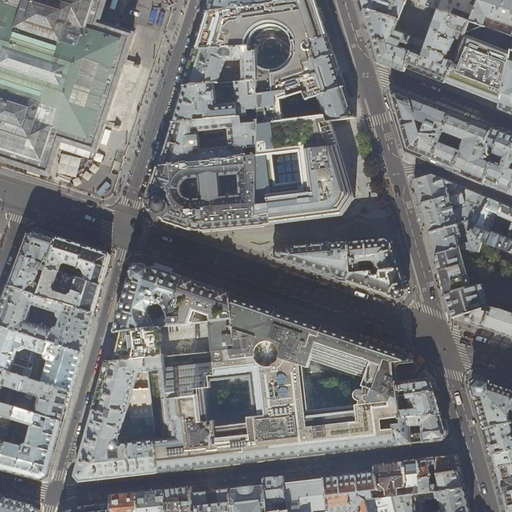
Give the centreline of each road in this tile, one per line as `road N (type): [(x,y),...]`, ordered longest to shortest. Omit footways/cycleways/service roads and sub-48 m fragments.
road 1 (residential): [(467,446),(54,494)]
road 2 (secondary): [(127,233),(438,343)]
road 3 (residential): [(127,233),(54,494)]
road 4 (residential): [(127,233),(196,0)]
road 5 (secondary): [(438,343),(393,169)]
road 6 (residential): [(362,67),(511,125)]
road 7 (residential): [(511,201),(431,167),(393,169)]
